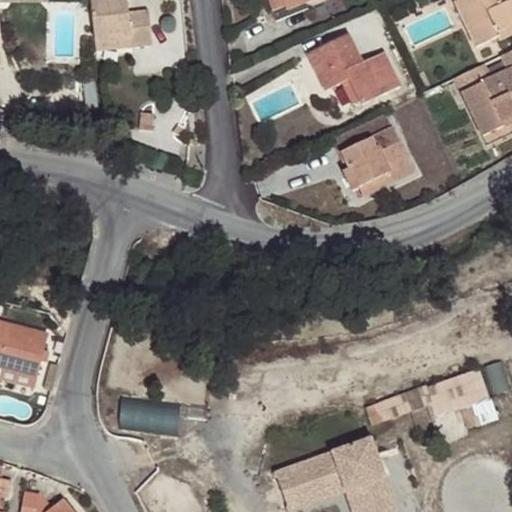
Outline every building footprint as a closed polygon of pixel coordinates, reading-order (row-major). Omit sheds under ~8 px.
[(126,0),(88,0),(92,39),(129,37),(130,46),(150,44),(147,11),(128,13),(126,0)] [(266,0),(269,10),(284,4),(286,10),(310,0),(266,0)] [(475,48),(499,37),(496,32),(511,24),(511,0),(458,0),(453,2),(475,48)] [(511,24),(496,32),(499,37),(501,42),(511,36),(511,24)] [(325,90),(341,83),(348,79),(359,104),(360,106),(362,106),(400,87),(384,53),(362,64),(348,34),(308,53),(325,90)] [(92,39),(93,49),(130,46),(129,37),(92,39)] [(511,52),(457,78),(484,137),(505,128),(503,123),(511,118),(511,52)] [(348,79),(341,83),(352,107),(359,104),(348,79)] [(153,114),(142,113),(140,130),(151,131),(153,114)] [(351,191),(358,188),(390,173),(394,182),(413,173),(392,130),(341,153),(349,170),(343,173),(351,191)] [(390,173),(358,188),(361,197),(394,182),(390,173)] [(41,377),(51,335),(0,321),(0,366),(3,367),(41,377)] [(3,367),(0,375),(37,385),(41,377),(3,367)] [(485,368),(369,405),(375,424),(432,406),(435,416),(464,407),(471,428),(502,418),(485,368)] [(183,434),(186,405),(125,400),(122,429),(183,434)] [(443,414),(444,438),(467,437),(466,413),(443,414)] [(390,511),(367,441),(269,473),(281,511),(309,511),(345,500),(349,511),(390,511)] [(0,511),(0,503),(1,496),(9,497),(12,483),(0,480),(0,511)] [(27,491),(23,511),(74,511),(64,499),(53,508),(42,494),(27,491)]
